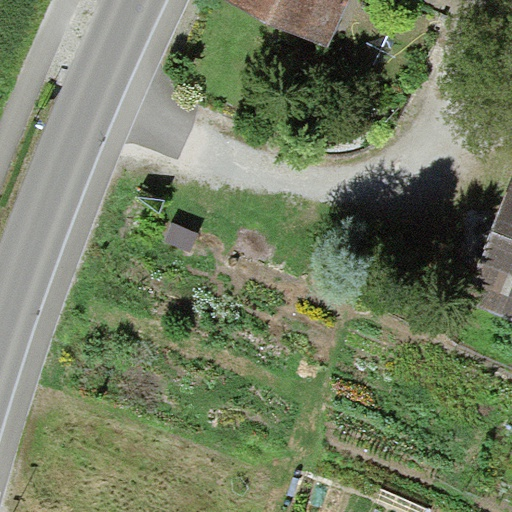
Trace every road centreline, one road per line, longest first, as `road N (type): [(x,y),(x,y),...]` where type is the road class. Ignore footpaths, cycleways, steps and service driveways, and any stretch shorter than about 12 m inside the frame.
road 1 (track): [(85,106),(310,195),(418,160),(495,117),(511,123)]
road 2 (tertiary): [(133,0),(0,336)]
